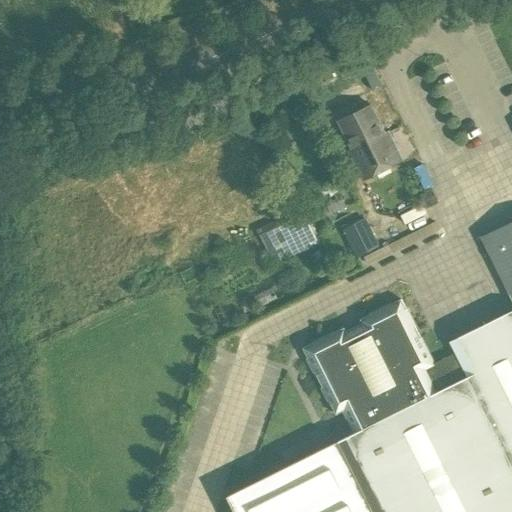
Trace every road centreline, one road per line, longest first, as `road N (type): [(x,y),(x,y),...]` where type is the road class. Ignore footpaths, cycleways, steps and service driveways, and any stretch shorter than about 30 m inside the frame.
road 1 (unknown): [(469,212),(299,303),(257,335),(218,410),(196,511)]
road 2 (tertiary): [(0,123),(270,37),(334,0)]
road 3 (unknown): [(401,0),(485,86),(497,148),(469,212)]
road 4 (unknown): [(377,0),(413,114),(469,212)]
